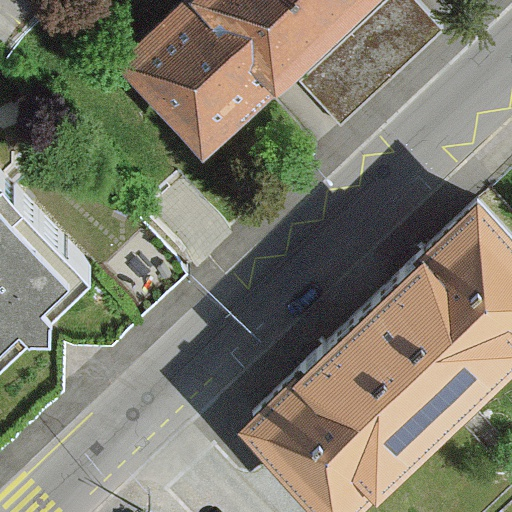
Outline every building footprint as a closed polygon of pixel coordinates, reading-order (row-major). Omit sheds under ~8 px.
[(159,0),(116,41),(202,132),(278,61),(342,0),(159,0)] [(419,0),(383,0),(304,75),(342,115),(440,21),(419,0)] [(2,165),(0,162),(0,342),(32,312),(49,313),(49,296),(90,257),(24,187),(2,165)] [(152,201),(145,207),(191,257),(210,241),(228,222),(181,173),(152,201)] [(511,212),(490,190),(478,177),(391,260),(359,290),(331,317),(239,403),(336,505),(457,390),(511,338),(511,212)]
